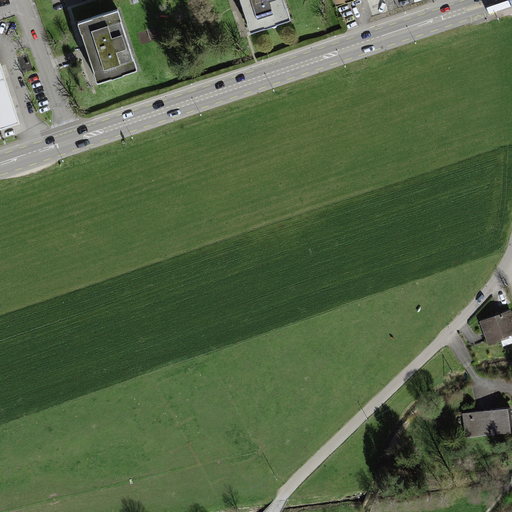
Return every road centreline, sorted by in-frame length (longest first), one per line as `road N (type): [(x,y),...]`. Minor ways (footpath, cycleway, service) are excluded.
road 1 (primary): [(501,0),(72,140)]
road 2 (residential): [(511,251),(481,297),(302,472),(273,511)]
road 3 (residential): [(22,0),(72,140)]
